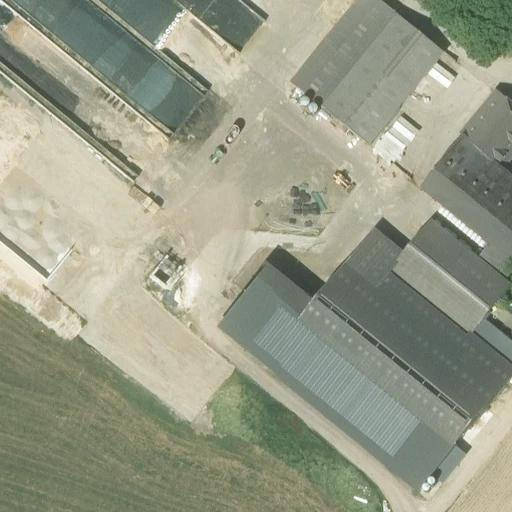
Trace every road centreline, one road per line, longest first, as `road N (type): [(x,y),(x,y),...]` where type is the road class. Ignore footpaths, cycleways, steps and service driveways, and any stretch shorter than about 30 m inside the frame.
road 1 (track): [(146,233),(343,0)]
road 2 (track): [(436,511),(511,412)]
